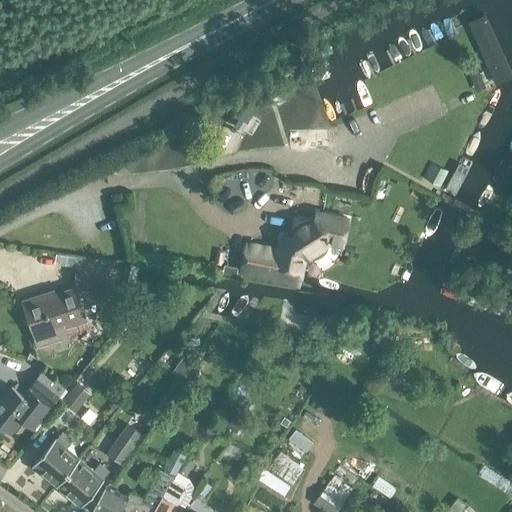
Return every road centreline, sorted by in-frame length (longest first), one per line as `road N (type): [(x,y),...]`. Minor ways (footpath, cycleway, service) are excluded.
road 1 (primary): [(0,164),(172,56)]
road 2 (primary): [(172,56),(0,131)]
road 3 (primary): [(172,56),(281,0)]
